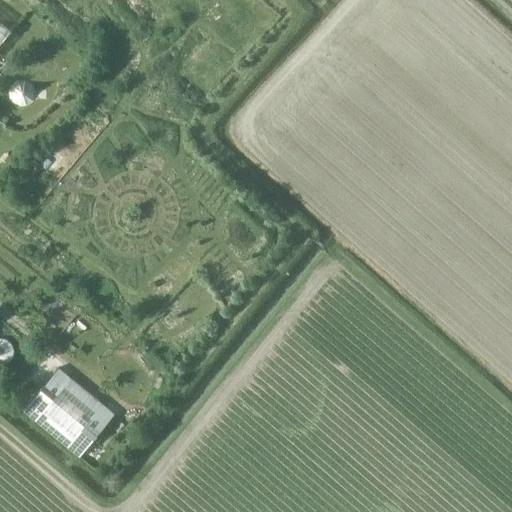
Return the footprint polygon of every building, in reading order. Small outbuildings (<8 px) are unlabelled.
[(0,44),(11,32),(0,23),(0,44)] [(39,170),(32,164),(22,175),(30,181),(39,170)] [(74,316),(51,297),(38,313),(61,331),(74,316)] [(0,367),(2,368),(7,366),(11,364),(14,360),(15,356),(15,351),(14,347),(12,343),(8,340),(3,338),(0,338),(0,367)] [(79,459),(115,415),(58,368),(22,412),(79,459)]
